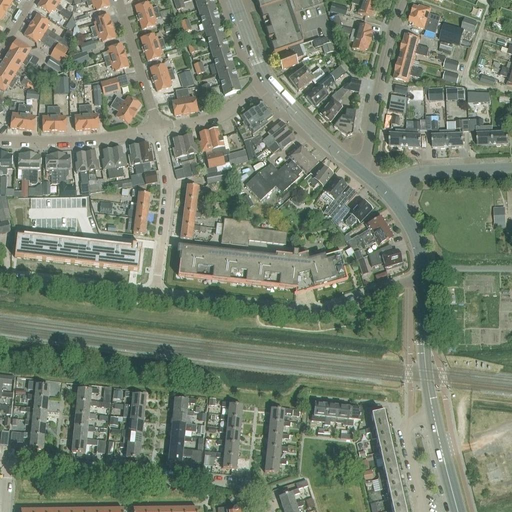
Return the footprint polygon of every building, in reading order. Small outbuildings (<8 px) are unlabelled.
[(0,0),(0,7),(7,12),(13,2),(9,0),(0,0)] [(62,9),(47,0),(41,0),(37,7),(49,15),(51,13),(52,14),(56,9),(61,12),(62,9)] [(63,8),(58,5),(61,0),(47,0),(62,9),(63,8)] [(109,8),(106,0),(95,0),(87,2),(89,8),(92,7),(93,10),(96,10),(96,12),(109,8)] [(195,0),(198,11),(214,6),(211,0),(195,0)] [(296,36),(284,0),(273,0),(261,4),(262,9),(259,10),(262,20),(267,19),(270,29),(265,30),(273,54),(303,44),(300,35),(296,36)] [(376,5),(377,0),(363,0),(362,2),(359,1),(359,0),(353,0),(353,1),(376,8),(377,6),(376,5)] [(375,12),(376,8),(353,1),(352,5),(357,7),(358,5),(361,6),(358,15),(371,19),(374,11),(375,12)] [(345,17),(348,9),(332,4),(330,12),(345,17)] [(69,7),(66,5),(63,8),(71,13),(73,8),(69,7)] [(135,9),(138,20),(159,14),(158,8),(152,10),(151,7),(149,7),(148,5),(135,9)] [(217,17),(214,6),(198,11),(201,22),(217,17)] [(420,9),(415,7),(413,15),(440,24),(441,20),(430,16),(432,10),(420,6),(420,9)] [(62,10),(59,15),(68,21),(70,17),(71,15),(62,10)] [(159,14),(138,20),(142,31),(155,27),(154,25),(156,24),(155,20),(161,18),(159,14)] [(436,34),(440,24),(413,15),(410,23),(415,25),(414,27),(436,34)] [(338,16),(329,18),(332,30),(341,27),(338,16)] [(57,37),(47,30),(48,27),(47,26),(48,24),(36,17),(30,26),(48,38),(54,41),(57,37)] [(70,17),(64,28),(71,31),(75,24),(70,17)] [(93,34),(111,28),(108,17),(95,21),(96,24),(93,24),(95,28),(92,29),(93,34)] [(220,28),(217,17),(201,22),(205,32),(220,28)] [(461,30),(475,35),(478,24),(465,19),(461,30)] [(492,28),(502,32),(504,27),(494,24),(492,28)] [(351,36),(371,42),(372,38),(371,37),(373,32),(370,31),(371,29),(359,25),(357,31),(353,30),(351,36)] [(48,38),(30,26),(24,36),(36,44),(37,42),(39,43),(39,42),(44,45),(48,38)] [(171,26),(164,28),(166,34),(173,31),(171,26)] [(456,46),(460,30),(446,26),(445,31),(443,31),(440,41),(456,46)] [(95,39),(98,38),(99,41),(101,41),(102,43),(115,39),(111,28),(93,34),(95,39)] [(224,38),(220,28),(205,32),(208,43),(224,38)] [(347,41),(350,30),(343,28),(342,33),(338,32),(336,38),(347,41)] [(74,35),(68,32),(61,45),(69,50),(72,42),(70,41),(74,35)] [(140,40),(144,51),(165,45),(163,41),(158,42),(156,38),(154,39),(153,36),(140,40)] [(369,46),(370,47),(371,42),(351,36),(350,42),(354,43),(352,50),(364,53),(365,51),(368,51),(369,46)] [(430,50),(419,47),(420,40),(406,36),(403,47),(429,54),(430,50)] [(227,49),(224,38),(208,43),(211,54),(227,49)] [(328,44),(326,38),(313,42),(315,49),(322,47),(325,56),(334,53),(331,44),(328,44)] [(48,39),(44,46),(49,49),(54,42),(48,39)] [(40,60),(29,53),(31,51),(16,41),(9,52),(29,64),(30,62),(36,66),(40,60)] [(83,54),(97,49),(94,41),(80,46),(83,54)] [(451,56),(453,46),(442,43),(437,61),(440,62),(439,64),(445,65),(447,55),(451,56)] [(50,57),(51,58),(63,66),(67,60),(64,59),(69,51),(58,44),(50,57)] [(165,45),(144,51),(147,63),(160,59),(159,56),(162,55),(160,52),(166,50),(165,45)] [(106,63),(125,57),(121,46),(108,50),(109,52),(107,53),(108,57),(105,58),(106,63)] [(297,65),(295,60),(303,56),(299,46),(289,50),(290,54),(278,59),(282,71),(297,65)] [(400,58),(415,62),(416,55),(428,59),(429,54),(403,47),(400,58)] [(211,54),(214,65),(230,60),(227,49),(211,54)] [(182,57),(180,50),(167,54),(168,60),(182,57)] [(29,64),(9,52),(3,62),(17,71),(22,64),(27,67),(29,64)] [(90,62),(87,53),(70,59),(74,68),(90,62)] [(108,68),(111,67),(112,71),(114,70),(115,72),(128,68),(125,57),(106,63),(108,68)] [(60,73),(65,67),(63,66),(51,58),(47,65),(60,73)] [(413,68),(415,62),(400,58),(398,69),(423,76),(424,71),(413,68)] [(234,71),(230,60),(214,65),(218,75),(234,71)] [(458,72),(460,64),(446,60),(444,69),(458,72)] [(13,78),(17,71),(3,62),(0,66),(0,75),(15,85),(18,81),(13,78)] [(57,73),(46,66),(43,71),(54,78),(57,73)] [(342,66),(331,73),(335,81),(347,74),(342,66)] [(150,70),(153,82),(174,76),(173,75),(172,71),(167,72),(166,68),(163,69),(163,67),(150,70)] [(310,76),(305,69),(289,81),(298,93),(311,83),(314,86),(324,78),(318,69),(310,76)] [(398,69),(395,80),(409,84),(411,77),(422,80),(423,76),(398,69)] [(237,81),(234,71),(218,75),(221,86),(237,81)] [(183,90),(195,86),(190,72),(178,76),(183,90)] [(457,85),(459,76),(445,72),(443,81),(457,85)] [(511,75),(502,73),(501,77),(507,78),(507,77),(510,78),(508,87),(511,88),(511,75)] [(15,85),(0,75),(0,89),(4,92),(8,86),(13,89),(15,85)] [(174,76),(153,82),(156,93),(169,89),(169,86),(171,86),(170,82),(175,81),(174,76)] [(315,108),(328,96),(324,91),(334,82),(328,76),(321,83),(321,84),(306,98),(315,108)] [(129,85),(126,77),(117,79),(119,88),(129,85)] [(483,77),(481,84),(494,88),(496,81),(483,77)] [(36,84),(25,78),(22,83),(32,89),(36,84)] [(60,80),(54,80),(55,95),(69,95),(68,78),(60,78),(60,80)] [(101,84),(104,95),(120,91),(117,79),(101,84)] [(337,93),(343,97),(347,92),(358,94),(361,83),(351,80),(337,93)] [(240,92),(237,81),(221,86),(224,97),(240,92)] [(102,106),(100,87),(93,88),(96,107),(102,106)] [(407,96),(408,90),(396,87),(395,94),(407,96)] [(444,102),(443,89),(429,90),(430,102),(444,102)] [(458,89),(447,90),(448,102),(458,101),(458,100),(465,100),(464,91),(458,91),(458,89)] [(187,90),(181,91),(185,115),(197,113),(194,99),(189,100),(187,90)] [(174,117),(185,115),(181,91),(175,92),(177,102),(172,103),(174,117)] [(423,100),(423,91),(410,91),(410,100),(423,100)] [(338,105),(344,98),(337,93),(330,100),(332,101),(320,115),(330,124),(342,109),(338,105)] [(474,94),(475,104),(483,104),(482,95),(474,94)] [(392,97),(390,110),(406,113),(407,100),(392,97)] [(116,98),(113,103),(134,116),(140,106),(128,99),(125,103),(116,98)] [(128,126),(134,116),(113,103),(110,108),(119,113),(116,118),(128,126)] [(265,122),(272,117),(266,110),(263,106),(259,105),(255,108),(253,108),(240,117),(246,126),(237,130),(244,143),(249,162),(256,160),(251,143),(252,142),(256,148),(262,144),(261,141),(263,140),(260,135),(261,135),(258,131),(267,124),(265,122)] [(10,129),(21,131),(25,106),(19,106),(17,115),(12,115),(10,129)] [(31,107),(25,106),(21,131),(33,132),(35,118),(29,117),(31,107)] [(75,132),(87,131),(85,107),(79,107),(79,117),(74,118),(75,132)] [(91,107),(85,107),(87,131),(98,130),(97,116),(92,116),(91,107)] [(59,108),(53,109),(54,133),(65,132),(65,118),(59,118),(59,108)] [(42,133),(54,133),(53,109),(47,109),(47,118),(42,118),(42,133)] [(341,119),(333,128),(346,139),(347,139),(348,139),(349,139),(350,139),(351,138),(352,137),(352,136),(354,120),(355,113),(349,112),(347,119),(341,119)] [(399,126),(400,118),(393,117),(391,125),(399,126)] [(426,118),(426,132),(433,132),(433,131),(439,131),(438,118),(426,118)] [(494,147),(493,134),(492,134),(492,128),(483,128),(483,120),(477,120),(478,147),(494,147)] [(264,141),(270,147),(288,132),(281,124),(267,134),(269,137),(264,141)] [(217,131),(208,133),(212,151),(211,151),(215,169),(224,167),(220,149),(223,149),(221,138),(219,139),(217,131)] [(390,148),(405,149),(406,136),(406,131),(396,131),(396,136),(391,135),(390,148)] [(406,131),(406,136),(405,149),(421,150),(421,137),(417,137),(418,132),(406,131)] [(433,149),(449,149),(448,131),(439,132),(439,137),(433,137),(433,149)] [(463,136),(455,136),(454,131),(448,131),(449,149),(464,148),(463,136)] [(295,141),(288,132),(270,147),(274,153),(279,149),(281,151),(295,141)] [(209,170),(215,169),(211,151),(212,151),(208,133),(199,135),(201,143),(199,144),(201,154),(205,153),(209,170)] [(509,134),(493,134),(494,147),(509,146),(509,134)] [(198,176),(195,164),(193,155),(197,154),(195,145),(193,145),(191,137),(182,139),(191,178),(198,176)] [(185,179),(191,178),(182,139),(173,141),(175,150),(173,150),(175,160),(180,159),(185,179)] [(152,173),(150,164),(153,163),(151,154),(149,154),(147,145),(138,147),(143,175),(152,173)] [(143,175),(138,147),(129,148),(131,157),(129,157),(130,167),(135,166),(137,176),(143,175)] [(257,175),(245,187),(261,203),(276,188),(309,156),(301,147),(289,159),(292,162),(287,166),(286,165),(278,173),(271,165),(257,175)] [(121,150),(112,151),(116,179),(123,178),(122,169),(126,168),(124,158),(122,158),(121,150)] [(109,180),(116,179),(112,151),(103,153),(104,161),(102,162),(103,171),(108,171),(109,180)] [(248,163),(245,151),(228,156),(231,168),(248,163)] [(0,182),(0,177),(2,177),(2,176),(6,176),(6,171),(11,171),(12,156),(7,156),(7,155),(0,154),(0,164),(0,182)] [(94,154),(85,155),(88,182),(95,182),(94,172),(98,172),(97,162),(95,162),(94,154)] [(22,182),(29,182),(29,155),(22,155),(22,156),(18,156),(18,171),(22,171),(22,176),(22,182)] [(29,155),(29,182),(30,182),(30,186),(36,186),(38,185),(39,172),(40,172),(40,157),(36,157),(36,156),(29,155)] [(81,183),(88,182),(85,155),(76,156),(77,164),(75,165),(76,174),(80,173),(81,183)] [(51,172),(52,181),(52,186),(58,186),(57,156),(50,156),(50,157),(46,157),(46,172),(51,172)] [(57,156),(58,186),(59,186),(64,186),(64,172),(69,172),(69,157),(64,157),(64,156),(57,156)] [(309,156),(276,188),(282,195),(299,179),(298,177),(303,173),(306,176),(318,164),(309,156)] [(323,168),(314,179),(310,175),(303,182),(313,189),(317,184),(323,188),(332,176),(323,168)] [(234,180),(232,171),(217,174),(205,176),(207,185),(220,183),(221,187),(228,186),(227,181),(234,180)] [(102,172),(95,173),(96,182),(89,183),(90,194),(104,193),(102,172)] [(145,186),(157,184),(155,173),(143,175),(145,186)] [(0,197),(14,197),(14,190),(7,189),(7,178),(1,177),(0,197)] [(143,177),(131,179),(133,188),(144,186),(143,177)] [(351,211),(345,205),(348,201),(349,202),(356,195),(349,189),(342,197),(339,195),(346,187),(336,179),(324,193),(319,199),(328,207),(323,213),(333,220),(332,221),(337,227),(351,211)] [(131,181),(122,183),(123,190),(132,188),(131,181)] [(90,194),(88,182),(81,183),(80,186),(81,195),(90,194)] [(64,186),(59,186),(60,197),(74,197),(74,189),(65,190),(64,186)] [(186,188),(185,201),(203,203),(203,202),(197,202),(198,192),(204,193),(205,189),(198,188),(198,189),(186,188)] [(280,198),(284,202),(290,196),(286,192),(280,198)] [(131,206),(130,208),(148,210),(150,196),(138,195),(138,194),(132,193),(132,197),(138,198),(137,204),(137,207),(131,206)] [(248,210),(254,206),(248,196),(239,201),(240,205),(244,203),(248,210)] [(296,196),(290,202),(297,208),(302,202),(296,196)] [(0,210),(8,209),(5,197),(0,198),(0,210)] [(202,207),(203,203),(185,201),(183,214),(201,216),(201,215),(195,215),(196,206),(202,207)] [(359,224),(372,211),(369,209),(371,207),(366,203),(364,204),(362,202),(350,215),(351,216),(345,223),(350,228),(357,222),(359,224)] [(109,213),(110,204),(99,203),(98,212),(109,213)] [(147,223),(148,210),(130,208),(130,211),(136,211),(135,220),(129,219),(129,221),(147,223)] [(8,209),(0,210),(0,222),(0,224),(11,221),(8,209)] [(495,225),(506,225),(506,209),(494,210),(495,225)] [(201,220),(201,216),(183,214),(181,227),(199,229),(200,228),(193,228),(194,220),(201,220)] [(351,249),(363,242),(387,228),(381,218),(366,227),(368,231),(357,237),(348,243),(351,249)] [(285,246),(287,234),(253,230),(251,223),(224,220),(221,245),(244,248),(245,246),(248,246),(248,242),(285,246)] [(145,237),(147,223),(129,221),(128,224),(135,224),(133,235),(145,237)] [(0,235),(10,233),(8,223),(0,224),(0,235)] [(199,233),(199,229),(181,227),(180,241),(191,242),(193,232),(199,233)] [(378,248),(394,239),(387,228),(363,242),(366,247),(364,248),(365,250),(376,243),(378,248)] [(93,266),(92,268),(109,270),(109,268),(109,266),(122,267),(121,269),(121,271),(139,273),(141,248),(132,247),(131,251),(16,238),(14,259),(23,260),(23,257),(23,256),(36,257),(36,259),(35,261),(52,263),(52,261),(52,259),(64,261),(64,262),(64,264),(80,266),(80,264),(81,263),(93,264),(93,266)] [(385,269),(401,264),(397,251),(392,253),(390,246),(383,249),(375,253),(368,256),(372,268),(383,264),(385,269)] [(296,291),(295,294),(295,296),(314,290),(324,287),(323,284),(335,280),(336,284),(347,281),(344,270),(340,258),(334,260),(333,256),(341,253),(307,263),(305,257),(307,256),(307,255),(297,258),(298,254),(293,253),(292,258),(275,256),(275,257),(276,257),(276,260),(179,249),(178,249),(179,250),(178,254),(179,254),(181,254),(180,263),(178,277),(212,281),(212,277),(218,278),(218,282),(245,285),(246,281),(252,282),(251,286),(279,289),(279,285),(285,285),(285,289),(296,291)] [(357,261),(362,259),(360,252),(354,254),(357,261)] [(363,260),(357,262),(362,276),(368,274),(363,260)] [(378,282),(390,278),(388,272),(376,275),(378,282)] [(35,389),(35,397),(34,399),(48,400),(49,387),(36,386),(36,384),(29,383),(28,388),(35,389)] [(111,388),(104,388),(103,396),(110,397),(111,388)] [(78,390),(76,403),(89,404),(90,403),(91,394),(98,395),(98,390),(91,389),(91,391),(78,390)] [(132,399),(131,407),(131,408),(144,410),(146,397),(133,396),(133,394),(125,393),(125,398),(132,399)] [(34,401),(33,410),(33,411),(46,412),(48,400),(34,399),(35,397),(27,397),(27,400),(27,401),(34,401)] [(186,414),(186,412),(187,405),(193,405),(194,400),(188,400),(188,401),(174,400),(173,413),(186,414)] [(97,404),(90,403),(89,404),(76,403),(75,415),(88,417),(88,416),(89,407),(96,408),(97,404)] [(220,416),(220,417),(241,419),(242,407),(229,406),(229,404),(221,403),(221,408),(228,409),(228,416),(220,416)] [(326,406),(315,405),(313,417),(311,417),(311,422),(324,423),(324,421),(326,406)] [(143,423),(144,410),(131,408),(131,407),(124,406),(124,410),(125,410),(124,419),(130,420),(130,421),(143,423)] [(332,422),(336,422),(338,407),(326,406),(324,421),(327,421),(327,425),(332,426),(332,422)] [(347,426),(349,408),(338,407),(336,422),(344,423),(344,425),(347,426)] [(360,422),(360,420),(360,410),(349,408),(347,426),(354,426),(355,422),(360,422)] [(45,425),(46,412),(33,411),(33,410),(26,409),(25,413),(33,414),(32,422),(32,424),(45,425)] [(284,410),(284,411),(271,410),(270,422),(290,424),(290,423),(283,422),(284,414),(291,415),(291,410),(284,410)] [(184,427),(185,426),(185,417),(192,418),(193,413),(186,412),(186,414),(173,413),(172,426),(184,427)] [(374,428),(368,430),(369,434),(369,435),(375,434),(380,456),(382,468),(383,474),(379,474),(381,480),(378,480),(380,491),(387,490),(389,497),(386,498),(387,502),(390,501),(391,511),(404,511),(385,424),(383,414),(371,416),(371,417),(374,428)] [(96,416),(88,416),(88,417),(75,415),(74,428),(87,429),(87,428),(88,420),(95,421),(96,416)] [(219,429),(219,430),(239,432),(241,419),(220,417),(220,421),(227,421),(226,429),(219,429)] [(111,427),(119,427),(119,419),(111,418),(111,427)] [(130,424),(129,432),(128,434),(142,435),(143,423),(130,421),(130,420),(124,419),(122,419),(122,423),(130,424)] [(44,438),(45,425),(32,424),(32,422),(25,422),(24,426),(32,427),(31,435),(31,437),(44,438)] [(289,437),(289,436),(282,435),(282,427),(289,428),(290,424),(270,422),(268,435),(289,437)] [(172,426),(170,439),(183,440),(184,438),(184,432),(196,433),(196,427),(185,426),(184,427),(172,426)] [(94,429),(87,428),(87,429),(74,428),(73,441),(86,442),(86,441),(87,432),(94,433),(94,429)] [(218,441),(218,443),(238,445),(239,432),(219,430),(219,433),(226,434),(225,442),(218,441)] [(140,448),(142,435),(128,434),(129,432),(121,431),(121,437),(123,439),(128,439),(127,445),(127,446),(140,448)] [(22,444),(23,434),(11,433),(10,443),(22,444)] [(42,451),(44,438),(31,437),(31,435),(23,434),(23,439),(30,439),(29,449),(42,451)] [(267,448),(287,450),(287,448),(280,447),(281,439),(288,440),(289,437),(268,435),(267,448)] [(190,439),(184,438),(183,440),(170,439),(169,451),(182,452),(182,451),(183,443),(190,443),(190,439)] [(98,442),(86,441),(86,442),(73,441),(71,454),(84,455),(85,445),(98,446),(98,442)] [(217,454),(217,456),(237,458),(238,445),(218,443),(217,446),(225,447),(224,455),(217,454)] [(139,461),(140,448),(127,446),(127,445),(120,444),(119,449),(127,449),(126,459),(139,461)] [(287,453),(287,450),(267,448),(266,461),(286,463),(286,461),(279,460),(280,452),(287,453)] [(182,452),(169,451),(168,464),(181,465),(182,458),(191,459),(190,464),(200,465),(202,453),(182,451),(182,452)] [(236,471),(237,458),(217,456),(216,459),(223,460),(222,469),(236,471)] [(279,465),(285,465),(286,463),(266,461),(264,474),(277,475),(279,465)] [(364,476),(365,480),(372,478),(371,471),(363,472),(364,476)] [(298,490),(308,487),(306,481),(295,485),(297,490),(298,490)] [(17,496),(32,497),(32,485),(17,484),(17,496)] [(295,506),(295,504),(292,497),(299,494),(298,490),(297,490),(291,492),(291,494),(279,498),(283,511),(295,506)] [(315,506),(312,498),(306,500),(308,508),(315,506)] [(297,511),(296,508),(303,506),(301,502),(295,504),(295,506),(283,511),(297,511)]
